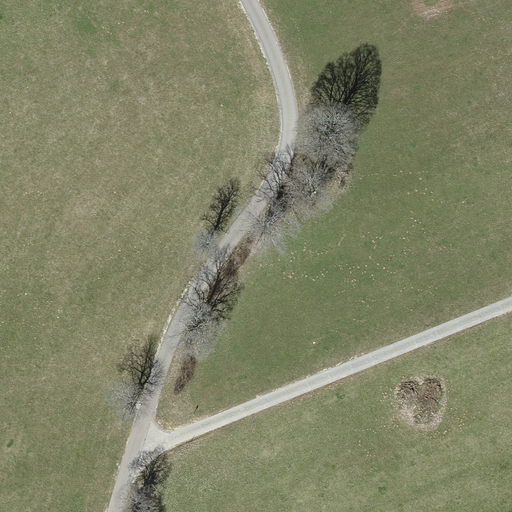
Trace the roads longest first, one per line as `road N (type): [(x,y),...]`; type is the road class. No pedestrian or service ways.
road 1 (track): [(115,511),(157,357),(267,182),(278,129),(264,60),(231,0)]
road 2 (track): [(131,450),(179,441),(511,307)]
